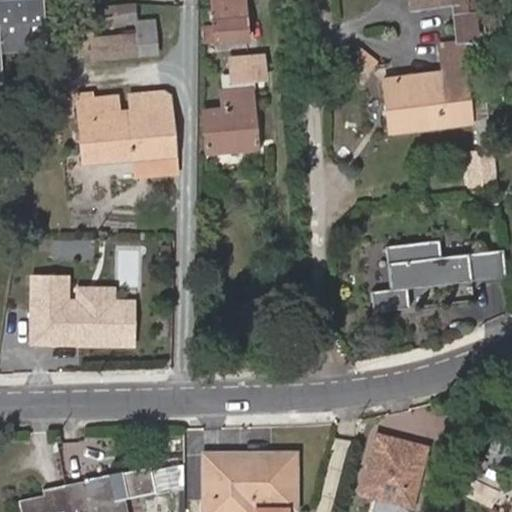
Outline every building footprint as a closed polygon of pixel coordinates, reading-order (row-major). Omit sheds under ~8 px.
[(241,39),(237,0),(205,0),(209,40),(241,39)] [(453,0),(459,0),(465,37),(473,36),(475,36),(470,0),(451,0),(452,0),(453,0)] [(0,80),(1,81),(0,70),(0,51),(45,49),(41,4),(0,5),(0,80)] [(135,20),(135,19),(134,4),(106,7),(107,23),(135,20)] [(154,18),(135,19),(135,20),(136,25),(111,27),(112,36),(93,37),(95,58),(158,52),(154,18)] [(473,36),(465,37),(461,38),(462,52),(476,50),(473,36)] [(0,59),(45,57),(45,49),(0,51),(0,59)] [(202,110),(207,152),(257,147),(250,89),(254,88),(253,79),(264,78),(262,55),(228,58),(230,74),(222,75),(223,88),(220,88),(223,108),(202,110)] [(462,68),(384,77),(390,131),(469,122),(462,68)] [(126,114),(130,158),(173,154),(169,95),(163,88),(128,92),(130,114),(126,114)] [(82,163),(130,158),(126,114),(118,115),(117,93),(92,95),(92,92),(76,93),(82,163)] [(407,286),(506,274),(502,247),(440,254),(438,238),(385,244),(390,286),(370,289),(373,309),(409,305),(407,286)] [(30,344),(50,344),(50,337),(77,336),(77,344),(132,344),(132,300),(112,300),(75,300),(65,300),(65,276),(29,277),(30,344)] [(75,288),(75,300),(112,300),(111,288),(75,288)] [(377,434),(361,495),(412,508),(426,450),(391,442),(392,438),(377,434)] [(295,508),(294,452),(271,453),(271,456),(241,457),(241,460),(221,460),(221,453),(204,454),(205,500),(217,500),(216,511),(286,511),(286,508),(295,508)] [(129,498),(159,493),(156,466),(126,473),(127,480),(113,483),(88,488),(92,511),(124,511),(122,499),(129,498)] [(86,480),(65,484),(71,511),(92,511),(88,488),(86,480)] [(71,511),(65,484),(44,489),(46,497),(49,511),(71,511)] [(49,511),(46,497),(21,502),(23,511),(49,511)] [(132,511),(129,498),(122,499),(124,511),(132,511)] [(216,511),(217,500),(205,500),(204,511),(216,511)]
